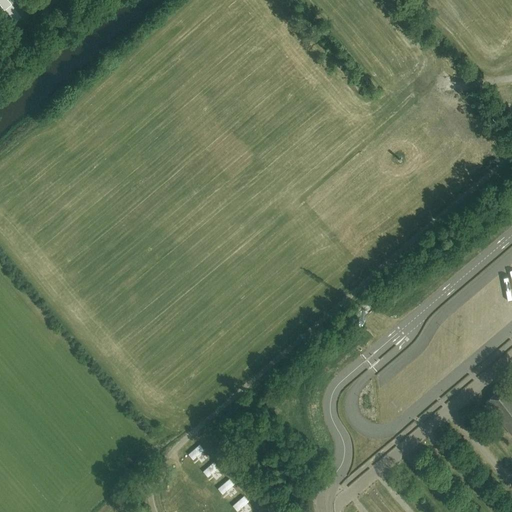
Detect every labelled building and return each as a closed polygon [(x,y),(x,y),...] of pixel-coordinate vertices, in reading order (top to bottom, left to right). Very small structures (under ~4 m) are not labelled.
[(22,17),(7,0),(0,0),(0,4),(15,23),(22,17)] [(397,89),(435,78),(432,68),(394,80),(397,89)] [(343,76),(337,81),(341,86),(347,82),(343,76)] [(426,102),(429,120),(467,113),(464,96),(426,102)] [(401,99),(388,100),(390,114),(403,113),(401,99)] [(499,288),(492,294),(502,306),(509,301),(499,288)] [(511,396),(505,387),(485,402),(511,435),(511,434),(511,396)] [(201,445),(189,455),(194,461),(206,450),(201,445)] [(215,460),(203,470),(208,476),(220,465),(215,460)] [(229,477),(217,487),(222,493),(234,482),(229,477)] [(244,494),(232,505),(237,511),(249,500),(244,494)]
